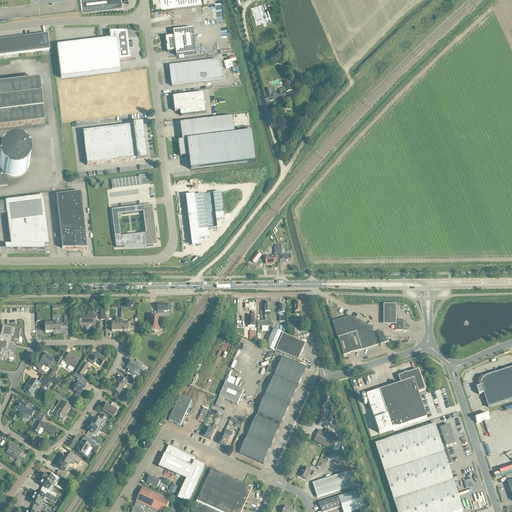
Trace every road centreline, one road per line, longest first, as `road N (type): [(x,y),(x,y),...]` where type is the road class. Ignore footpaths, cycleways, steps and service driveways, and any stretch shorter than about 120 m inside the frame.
road 1 (unclassified): [(0,260),(147,260),(166,253),(172,229),(146,18)]
road 2 (residential): [(194,285),(283,169),(244,29),(251,0)]
road 3 (residential): [(17,376),(37,343),(119,347),(84,415),(42,454)]
road 4 (primary): [(194,285),(427,283)]
road 5 (unclassified): [(114,511),(168,433),(274,480)]
road 6 (primary): [(0,287),(194,285)]
road 7 (residential): [(325,378),(302,293),(232,292)]
road 8 (unclassified): [(498,511),(453,367)]
road 9 (unclassified): [(0,27),(146,18)]
road 10 (track): [(283,169),(350,82),(347,71)]
